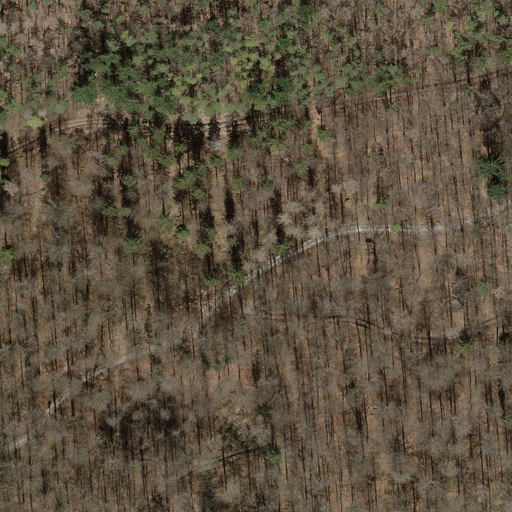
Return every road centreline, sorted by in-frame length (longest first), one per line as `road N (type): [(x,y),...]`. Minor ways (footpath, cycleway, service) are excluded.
road 1 (track): [(0,452),(31,437),(84,377),(197,329),(271,261),(341,230),(432,230),(511,201)]
road 2 (track): [(0,154),(87,121),(238,121),(511,68)]
road 3 (track): [(145,511),(193,475),(350,411),(465,333),(511,315)]
